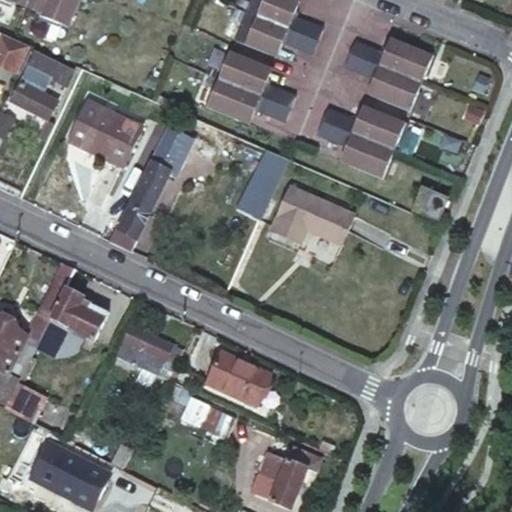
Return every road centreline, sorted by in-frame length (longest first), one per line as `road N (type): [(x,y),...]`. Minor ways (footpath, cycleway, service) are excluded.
road 1 (residential): [(0,207),(398,401)]
road 2 (secondary): [(511,150),(421,376)]
road 3 (secondary): [(464,400),(511,255)]
road 4 (unknown): [(300,130),(351,0)]
road 5 (residential): [(394,0),(511,47)]
